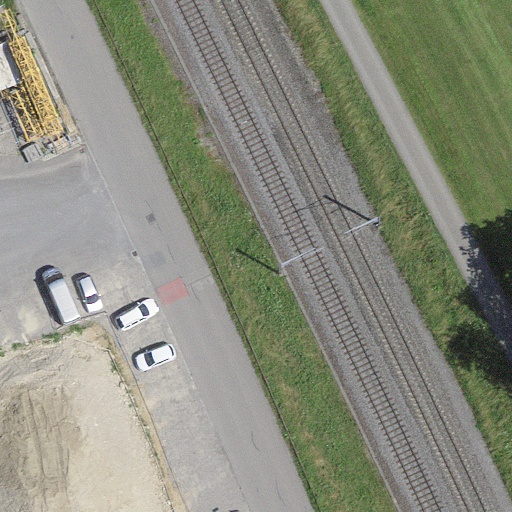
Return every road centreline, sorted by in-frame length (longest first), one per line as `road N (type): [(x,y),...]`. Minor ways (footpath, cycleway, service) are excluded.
road 1 (unclassified): [(56,0),(275,511)]
road 2 (track): [(511,318),(339,0)]
